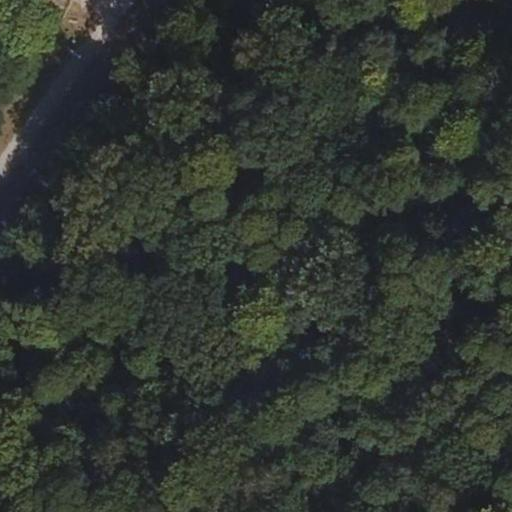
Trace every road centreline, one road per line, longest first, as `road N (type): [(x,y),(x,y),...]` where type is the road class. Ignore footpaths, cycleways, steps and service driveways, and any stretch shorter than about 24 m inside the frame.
road 1 (track): [(190,0),(511,22)]
road 2 (secondary): [(154,0),(0,219)]
